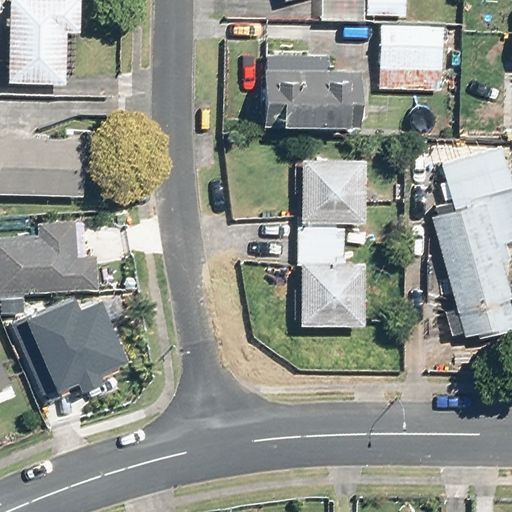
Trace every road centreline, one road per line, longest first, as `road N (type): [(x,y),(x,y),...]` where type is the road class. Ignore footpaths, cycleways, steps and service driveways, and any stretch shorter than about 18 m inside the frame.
road 1 (residential): [(177,0),(176,182),(211,441)]
road 2 (tertiary): [(211,441),(369,431),(511,434)]
road 3 (tertiary): [(0,507),(211,441)]
